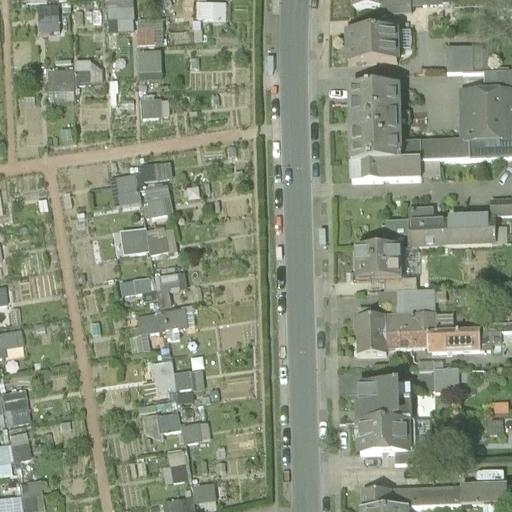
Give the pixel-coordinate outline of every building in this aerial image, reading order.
[(116,33),(133,33),(132,0),(105,1),(106,22),(115,22),(116,33)] [(355,0),(355,10),(382,9),(382,0),(355,0)] [(382,0),(382,9),(413,8),(413,0),(382,0)] [(511,16),(511,0),(502,0),(503,17),(511,16)] [(226,18),(226,3),(195,3),(195,18),(226,18)] [(59,33),(59,7),(36,7),(36,33),(59,33)] [(349,36),(352,36),(370,35),(370,25),(349,26),(349,36)] [(136,31),(136,45),(161,45),(161,31),(136,31)] [(352,36),(353,65),(400,64),(399,34),(370,35),(352,36)] [(447,51),(448,76),(487,75),(490,75),(490,50),(447,51)] [(136,53),(137,75),(160,73),(159,51),(136,53)] [(89,85),(89,62),(73,62),(73,85),(89,85)] [(72,90),(71,65),(46,66),(47,91),(72,90)] [(487,85),(487,94),(511,94),(511,74),(490,75),(487,75),(487,85)] [(351,94),(352,143),(400,142),(399,92),(351,94)] [(462,141),(469,141),(511,139),(511,94),(487,94),(461,95),(462,141)] [(157,120),(156,97),(138,98),(139,121),(157,120)] [(511,139),(469,141),(469,176),(511,175),(511,139)] [(462,141),(419,142),(420,178),(469,176),(469,141),(462,141)] [(419,142),(400,142),(352,143),(353,179),(420,178),(419,142)] [(149,184),(172,181),(169,163),(137,167),(138,176),(115,179),(118,206),(151,202),(149,184)] [(141,205),(143,221),(172,217),(170,200),(141,205)] [(511,204),(492,205),(492,224),(507,223),(511,223),(511,204)] [(411,214),(411,227),(412,253),(497,251),(497,250),(497,241),(493,241),(492,224),(435,224),(435,213),(411,214)] [(507,223),(492,224),(493,241),(497,241),(497,250),(508,250),(507,223)] [(401,253),(412,253),(411,227),(389,227),(390,253),(401,253)] [(171,230),(120,233),(121,257),(172,255),(171,230)] [(356,285),(387,284),(402,284),(401,253),(390,253),(355,253),(356,285)] [(121,282),(122,309),(169,307),(168,293),(177,293),(176,278),(121,282)] [(387,284),(387,297),(419,296),(418,284),(402,284),(387,284)] [(400,310),(400,320),(437,319),(437,308),(448,307),(448,296),(419,296),(387,297),(380,297),(380,310),(400,310)] [(134,317),(136,337),(186,332),(184,312),(134,317)] [(430,352),(430,338),(455,337),(455,319),(437,319),(400,320),(387,320),(387,339),(388,353),(430,352)] [(358,320),(359,339),(387,339),(387,320),(358,320)] [(511,327),(490,328),(490,337),(503,337),(511,336),(511,327)] [(0,355),(13,354),(12,336),(0,336),(0,355)] [(482,337),(455,337),(430,338),(430,352),(431,356),(482,355),(482,337)] [(490,337),(482,337),(482,355),(494,355),(494,348),(503,348),(503,337),(490,337)] [(388,353),(387,339),(359,339),(359,358),(388,357),(388,353)] [(422,385),(433,384),(431,371),(444,370),(443,363),(419,367),(422,385)] [(173,364),(149,365),(151,396),(202,393),(201,373),(173,375),(173,364)] [(465,375),(438,375),(438,399),(465,399),(465,375)] [(357,394),(358,425),(408,425),(417,424),(416,393),(357,394)] [(27,425),(26,396),(0,397),(0,399),(2,427),(27,425)] [(178,417),(145,419),(146,434),(179,433),(178,417)] [(502,435),(502,422),(488,422),(488,436),(502,435)] [(182,447),(209,442),(206,424),(179,429),(182,447)] [(358,425),(359,458),(393,457),(408,457),(408,425),(358,425)] [(9,464),(27,463),(26,443),(8,444),(9,464)] [(7,448),(0,448),(0,478),(9,478),(7,448)] [(182,455),(167,457),(172,485),(186,483),(182,455)] [(393,457),(393,469),(420,469),(420,457),(408,457),(393,457)] [(23,511),(35,511),(34,487),(22,487),(23,511)] [(192,505),(213,503),(212,487),(191,489),(192,505)] [(458,490),(458,494),(459,508),(504,506),(504,489),(458,490)] [(417,511),(459,511),(459,508),(458,494),(361,497),(361,511),(417,511)] [(0,499),(0,511),(20,511),(20,499),(0,499)] [(158,505),(159,511),(192,511),(190,500),(158,505)]
